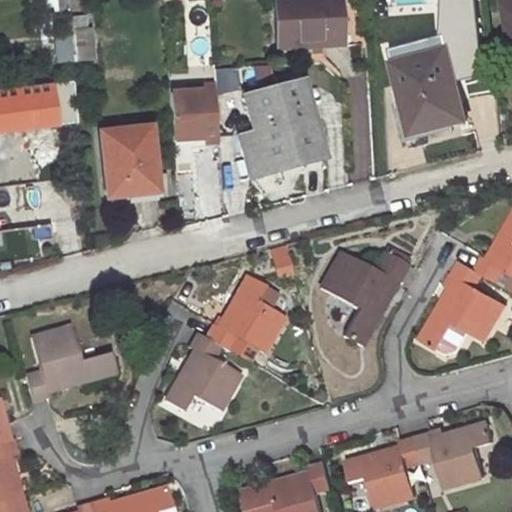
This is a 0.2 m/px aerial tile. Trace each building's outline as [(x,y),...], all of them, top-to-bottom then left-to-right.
[(338,0),(274,0),(279,44),(342,39),(338,0)] [(53,12),(58,62),(73,61),(68,17),(68,10),(53,12)] [(96,59),(92,24),(85,25),(84,15),(68,17),(73,61),(96,59)] [(187,62),(210,63),(210,28),(187,28),(187,62)] [(419,51),(422,64),(458,56),(455,43),(419,51)] [(401,69),(407,97),(418,144),(476,131),(458,56),(422,64),(401,69)] [(304,76),(242,93),(251,132),(239,135),(249,175),(326,153),(304,76)] [(187,88),(213,85),(212,79),(187,81),(187,88)] [(75,83),(0,93),(0,135),(79,125),(75,83)] [(172,128),(201,126),(201,131),(219,130),(215,85),(213,85),(187,88),(168,89),(172,128)] [(149,125),(99,130),(106,195),(128,193),(127,187),(154,185),(155,190),(169,189),(167,169),(153,170),(149,125)] [(511,222),(494,253),(491,252),(481,266),(490,271),(504,279),(511,266),(511,222)] [(0,269),(40,264),(38,246),(49,244),(47,230),(0,236),(0,269)] [(288,243),(273,246),(276,255),(287,252),(290,252),(288,243)] [(347,253),(327,287),(361,308),(345,333),(363,344),(400,282),(402,283),(413,265),(389,250),(377,270),(347,253)] [(292,269),(287,252),(276,255),(280,272),(292,269)] [(461,321),(492,338),(511,305),(511,297),(484,281),(490,271),(481,266),(464,256),(456,269),(464,274),(428,335),(446,346),(461,321)] [(282,315),(254,299),(263,285),(246,276),(216,327),(211,324),(203,338),(217,346),(226,351),(234,339),(251,349),(259,353),(282,315)] [(44,387),(114,368),(109,349),(80,356),(70,322),(28,332),(37,366),(25,370),(32,398),(46,395),(44,387)] [(188,397),(214,412),(236,374),(210,358),(217,346),(203,338),(195,333),(186,348),(192,351),(162,401),(179,412),(188,397)] [(226,351),(244,361),(251,349),(234,339),(226,351)] [(496,419),(438,435),(436,429),(419,433),(426,460),(443,456),(450,485),(494,473),(484,442),(501,437),(496,419)] [(0,423),(0,439),(10,437),(6,422),(0,423)] [(420,493),(412,463),(426,460),(419,433),(404,437),(406,443),(347,459),(352,480),(370,475),(377,505),(420,493)] [(22,511),(8,454),(14,452),(10,437),(0,439),(0,511),(22,511)] [(315,470),(244,489),(250,509),(281,501),(283,511),(328,511),(323,490),(335,487),(327,459),(313,462),(315,470)] [(174,511),(169,490),(112,504),(110,497),(94,501),(97,511),(174,511)] [(97,511),(94,501),(76,506),(77,511),(97,511)]
